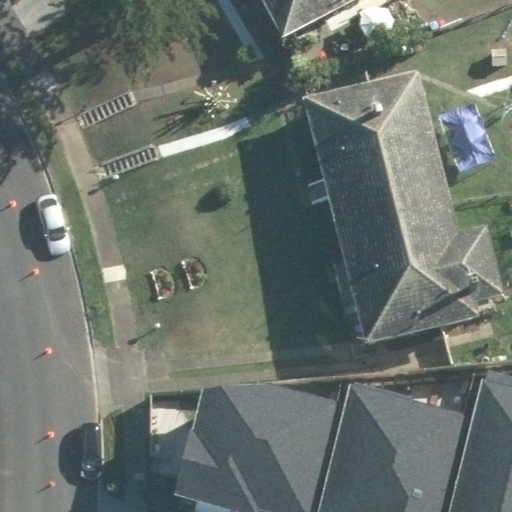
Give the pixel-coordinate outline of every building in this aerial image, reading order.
[(365,0),(244,0),(273,51),(365,0)] [(493,310),(476,238),(448,244),(411,84),(292,111),(350,365),(470,337),(465,317),(493,310)] [(511,511),(511,385),(485,379),(450,511),(511,511)] [(304,511),(333,404),(261,385),(200,396),(171,501),(216,511),(304,511)] [(435,511),(461,414),(354,387),(321,511),(435,511)]
